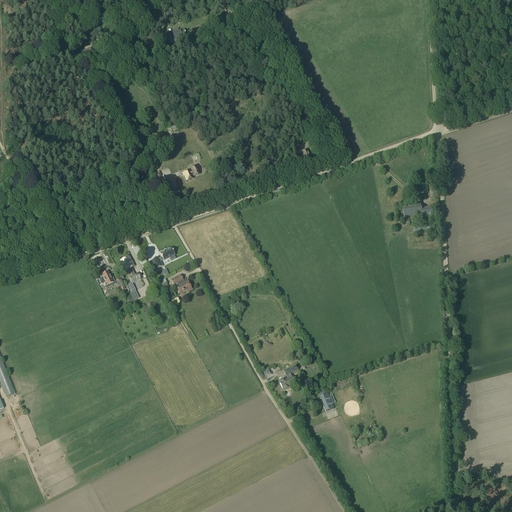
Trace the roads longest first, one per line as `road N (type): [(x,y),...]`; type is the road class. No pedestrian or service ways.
road 1 (track): [(0,281),(436,132)]
road 2 (track): [(455,511),(436,132)]
road 3 (track): [(342,511),(171,222)]
road 4 (track): [(28,511),(263,389)]
road 5 (track): [(436,132),(430,0)]
road 6 (track): [(63,264),(0,149)]
